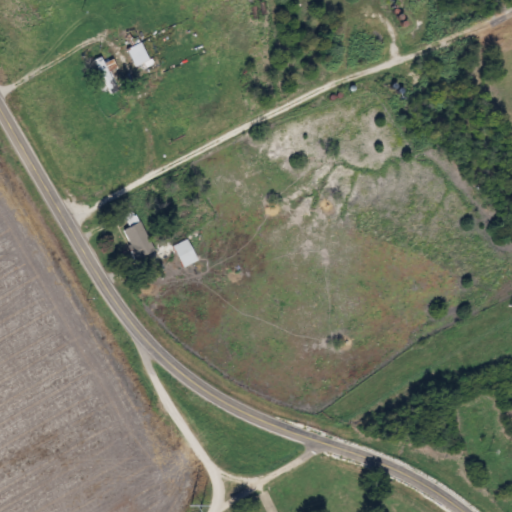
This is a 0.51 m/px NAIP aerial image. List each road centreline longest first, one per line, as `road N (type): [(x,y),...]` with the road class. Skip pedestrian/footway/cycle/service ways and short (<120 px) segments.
road 1 (tertiary): [(479,511),(419,470),(232,396),(162,351),(102,282),(0,109)]
road 2 (residential): [(211,467),(147,372),(133,322)]
road 3 (residential): [(203,511),(322,433)]
